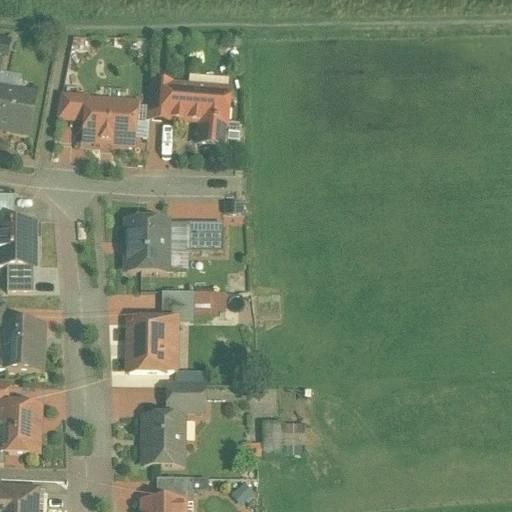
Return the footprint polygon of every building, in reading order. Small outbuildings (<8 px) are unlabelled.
[(0,54),(14,59),(19,43),(0,36),(0,54)] [(175,90),(152,88),(149,124),(172,126),(175,91),(175,90)] [(229,96),(175,91),(172,125),(201,128),(199,149),(223,151),(223,149),(225,129),(227,130),(229,96)] [(35,100),(0,93),(0,133),(7,134),(7,136),(27,140),(35,100)] [(89,102),(62,100),(58,125),(86,127),(87,107),(88,107),(89,102)] [(88,107),(87,107),(86,127),(84,148),(128,151),(133,147),(135,127),(129,126),(130,113),(128,109),(88,107)] [(164,163),(178,164),(178,129),(165,129),(164,163)] [(227,130),(225,129),(223,149),(237,151),(237,148),(240,148),(241,134),(239,133),(239,131),(227,130)] [(15,199),(0,199),(0,227),(14,228),(15,199)] [(14,228),(0,227),(0,270),(34,271),(34,228),(14,228)] [(167,228),(128,228),(127,230),(130,230),(129,254),(127,255),(127,276),(167,276),(167,228)] [(224,229),(188,229),(187,256),(223,257),(224,229)] [(195,298),(162,298),(162,323),(194,323),(195,298)] [(167,328),(129,328),(129,378),(166,378),(167,328)] [(43,331),(2,329),(1,358),(6,365),(6,374),(41,376),(42,359),(40,357),(41,332),(43,332),(43,331)] [(8,390),(0,389),(0,411),(7,412),(8,390)] [(64,407),(65,392),(26,391),(26,405),(52,406),(52,407),(64,407)] [(204,391),(168,391),(168,417),(169,418),(169,423),(180,424),(180,418),(204,418),(204,391)] [(7,412),(0,411),(0,457),(4,458),(38,459),(40,413),(7,412)] [(169,423),(144,423),(144,470),(183,471),(183,452),(180,448),(180,424),(169,423)] [(266,428),(267,461),(310,459),(309,426),(266,428)] [(266,461),(266,448),(247,448),(248,461),(266,461)] [(193,485),(157,484),(157,507),(185,507),(185,509),(193,509),(193,485)] [(245,490),(236,499),(244,508),(253,499),(245,490)] [(1,493),(0,493),(0,511),(35,511),(36,495),(1,493)]
